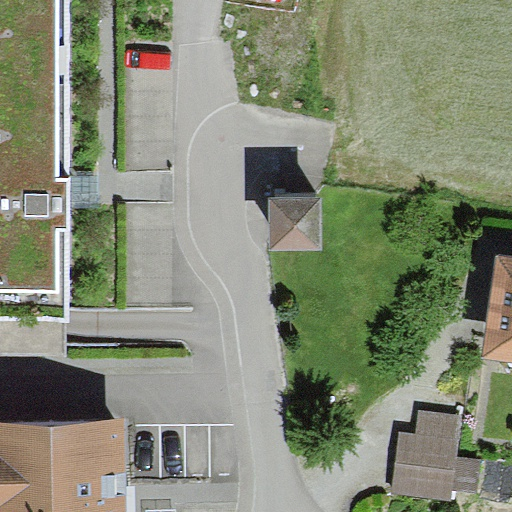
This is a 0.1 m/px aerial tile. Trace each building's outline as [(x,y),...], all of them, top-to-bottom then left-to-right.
[(0,0),(0,70),(68,70),(68,0),(0,0)] [(0,308),(68,309),(68,70),(0,70),(0,308)] [(274,234),(316,234),(316,192),(274,192),(274,234)] [(511,259),(506,259),(495,338),(505,340),(504,352),(509,364),(511,364),(511,259)] [(0,511),(114,511),(113,418),(0,419),(0,511)] [(457,439),(399,431),(392,489),(450,496),(457,439)]
